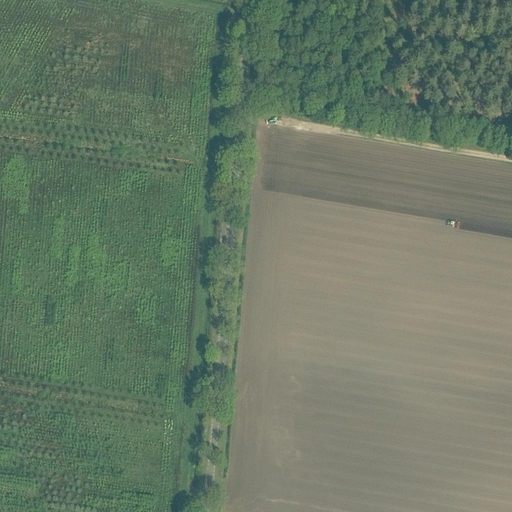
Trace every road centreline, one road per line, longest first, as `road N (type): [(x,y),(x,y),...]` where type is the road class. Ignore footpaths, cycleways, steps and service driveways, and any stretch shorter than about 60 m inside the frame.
road 1 (tertiary): [(204,511),(248,0)]
road 2 (track): [(239,113),(511,161)]
